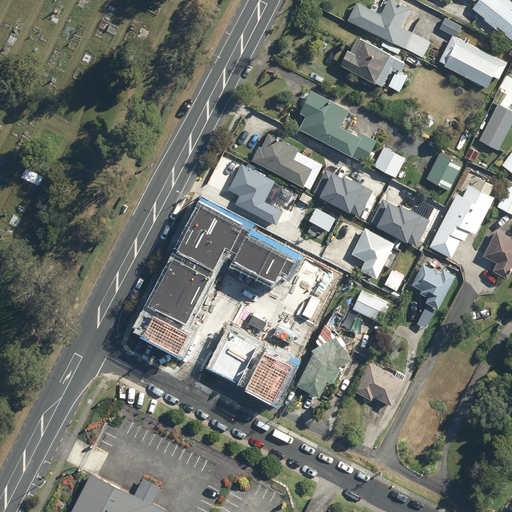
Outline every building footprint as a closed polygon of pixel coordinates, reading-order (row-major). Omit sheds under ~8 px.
[(397,40),(407,45),(415,30),(405,25),(415,6),(402,0),(390,0),(385,10),(382,12),(360,0),(359,0),(351,17),(396,41),(397,40)] [(480,0),(476,6),(511,34),(511,4),(506,0),(480,0)] [(447,16),(442,27),(458,35),(464,24),(447,16)] [(458,35),(455,33),(442,60),(492,84),(498,73),(503,76),(511,61),(458,35)] [(346,61),(380,79),(396,51),(368,36),(360,51),(353,47),(346,61)] [(391,84),(402,90),(410,74),(403,70),(402,72),(400,70),(398,74),(397,73),(391,84)] [(511,79),(508,77),(500,88),(508,93),(511,86),(511,79)] [(271,91),(264,86),(252,105),(259,110),(271,91)] [(349,111),(311,91),(300,113),(306,116),(299,129),(365,164),(377,141),(360,132),(358,136),(340,127),(349,111)] [(479,140),(499,150),(511,124),(511,111),(497,104),(479,140)] [(379,114),(366,109),(362,121),(374,125),(379,114)] [(310,189),(323,165),(298,152),(299,149),(269,134),(261,148),(259,147),(252,161),(304,188),(305,186),(310,189)] [(373,166),(396,177),(405,159),(382,147),(373,166)] [(479,152),(470,148),(466,158),(474,162),(479,152)] [(511,151),(502,165),(511,172),(511,151)] [(426,180),(448,191),(463,164),(441,152),(426,180)] [(235,205),(276,225),(283,211),(272,206),(282,187),(275,183),(276,181),(241,164),(228,189),(240,195),(235,205)] [(49,178),(26,165),(20,175),(43,188),(49,178)] [(351,213),(360,217),(373,191),(344,177),(343,178),(326,170),(314,193),(321,196),(320,198),(351,214),(351,213)] [(473,188),(489,196),(494,187),(478,179),(473,188)] [(497,207),(511,214),(511,187),(507,185),(497,207)] [(457,194),(429,247),(451,258),(461,240),(464,241),(469,232),(475,235),(494,199),(489,196),(473,188),(469,186),(463,197),(457,194)] [(312,198),(303,193),(300,199),(308,204),(312,198)] [(408,242),(416,247),(430,220),(401,206),(400,208),(383,199),(371,222),(377,226),(376,228),(407,243),(408,242)] [(236,219),(208,205),(197,229),(225,242),(236,219)] [(316,208),(309,222),(328,232),(335,219),(316,208)] [(395,244),(365,229),(352,255),(365,262),(360,272),(376,280),(395,244)] [(266,287),(287,245),(257,230),(246,252),(229,243),(219,263),(266,287)] [(493,271),(508,279),(511,271),(511,236),(511,238),(496,230),(483,256),(498,263),(493,271)] [(428,304),(436,309),(438,310),(456,276),(443,269),(441,274),(422,264),(411,286),(422,291),(420,294),(427,298),(425,303),(428,304)] [(384,284),(396,291),(404,277),(392,270),(384,284)] [(363,289),(353,309),(381,323),(391,304),(363,289)] [(216,305),(212,311),(279,349),(297,318),(261,297),(257,304),(240,294),(229,312),(216,305)] [(417,324),(426,329),(436,309),(428,304),(417,324)] [(490,307),(470,311),(472,324),(492,321),(490,307)] [(210,350),(214,345),(223,350),(229,340),(214,332),(219,324),(195,310),(186,325),(191,328),(184,341),(202,352),(205,347),(210,350)] [(327,382),(334,385),(341,369),(338,368),(352,360),(343,347),(346,345),(341,337),(338,338),(337,337),(336,337),(325,325),(315,342),(319,346),(312,350),(313,354),(297,386),(319,398),(327,382)] [(239,345),(232,356),(240,361),(246,350),(239,345)] [(244,368),(222,357),(213,375),(235,387),(244,368)] [(373,397),(392,406),(405,381),(403,380),(395,376),(368,363),(354,392),(371,401),(373,397)] [(395,376),(403,380),(405,375),(397,371),(395,376)] [(73,511),(169,511),(171,509),(156,501),(165,484),(147,475),(139,491),(96,469),(73,511)]
